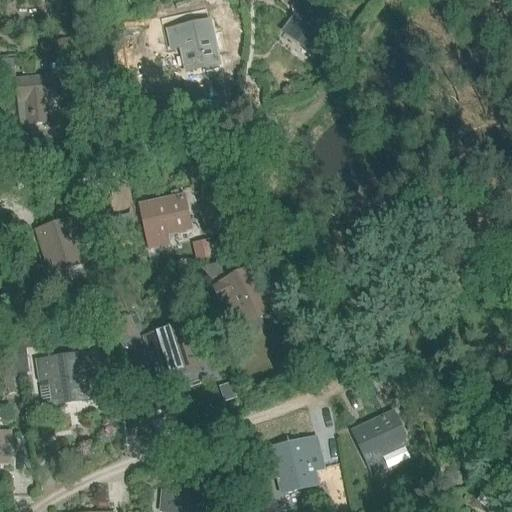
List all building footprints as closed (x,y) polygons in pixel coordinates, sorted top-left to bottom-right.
[(309,0),(287,31),(314,51),(331,28),(339,34),(346,24),(314,0),(309,0)] [(217,7),(220,24),(240,21),(237,3),(217,7)] [(169,32),(171,44),(181,42),(187,69),(218,63),(209,23),(169,32)] [(0,60),(0,79),(14,79),(13,60),(0,60)] [(18,81),(20,102),(31,100),(32,114),(31,114),(31,118),(32,118),(33,124),(53,123),(51,99),(56,98),(54,77),(18,81)] [(142,207),(150,247),(162,245),(160,235),(187,230),(181,199),(142,207)] [(45,252),(51,271),(82,261),(76,242),(70,223),(39,233),(45,252)] [(209,240),(193,244),(196,258),(212,255),(209,240)] [(223,286),(241,322),(269,308),(252,272),(223,286)] [(126,288),(118,293),(126,308),(141,300),(137,292),(130,296),(126,288)] [(128,313),(111,320),(119,340),(136,333),(128,313)] [(146,339),(150,351),(159,348),(168,375),(201,364),(188,325),(146,339)] [(34,336),(24,337),(25,346),(35,345),(34,336)] [(25,346),(13,348),(15,367),(28,366),(25,346)] [(39,363),(40,367),(41,375),(50,374),(54,402),(88,398),(84,369),(93,368),(92,356),(39,363)] [(12,380),(5,381),(8,392),(14,390),(12,380)] [(379,457),(404,446),(391,417),(355,434),(372,471),(383,466),(379,457)] [(0,434),(0,421),(0,420),(0,462),(14,462),(13,434),(0,434)] [(316,484),(309,456),(318,454),(315,441),(263,454),(266,466),(276,463),(283,492),(316,484)] [(164,494),(162,511),(206,511),(208,499),(164,494)]
